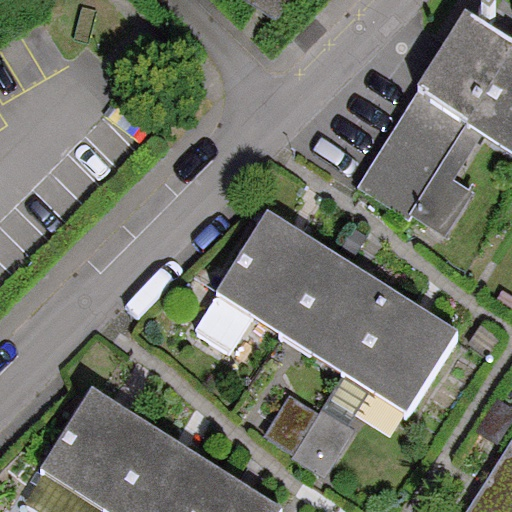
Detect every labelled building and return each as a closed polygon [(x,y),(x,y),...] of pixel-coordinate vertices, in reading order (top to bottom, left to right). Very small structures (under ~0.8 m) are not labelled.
[(511,59),(462,29),(415,107),(511,164),(511,59)] [(447,343),(270,233),(226,303),(403,413),(447,343)] [(277,447),(337,482),(364,438),(304,402),(277,447)] [(250,511),(90,411),(43,486),(84,511),(250,511)] [(511,511),(511,448),(472,511),(511,511)]
